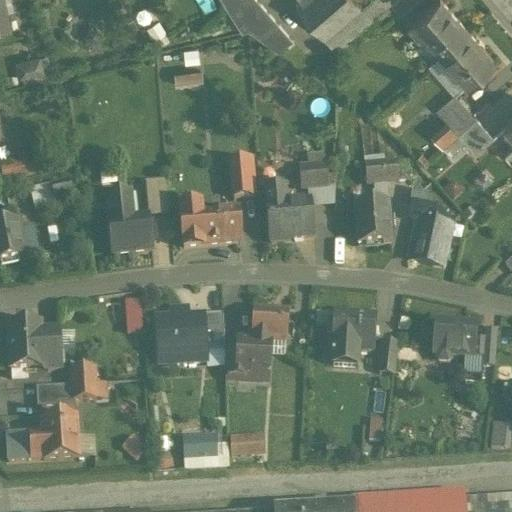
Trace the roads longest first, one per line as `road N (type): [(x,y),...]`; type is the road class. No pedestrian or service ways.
road 1 (residential): [(511,307),(323,274),(217,273),(0,298)]
road 2 (residential): [(0,497),(511,467)]
